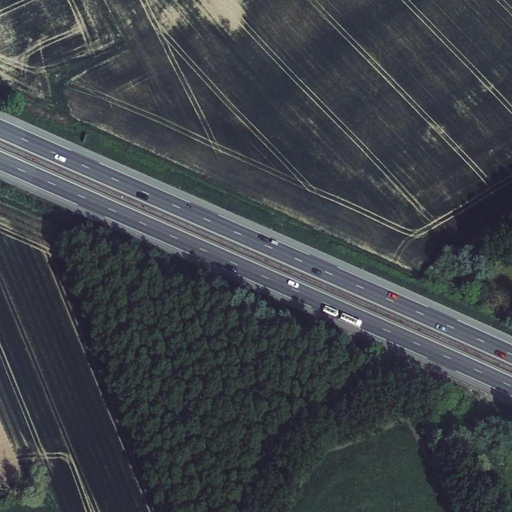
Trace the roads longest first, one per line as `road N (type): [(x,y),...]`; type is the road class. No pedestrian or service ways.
road 1 (motorway): [(0,160),(511,386)]
road 2 (motorway): [(511,354),(0,129)]
